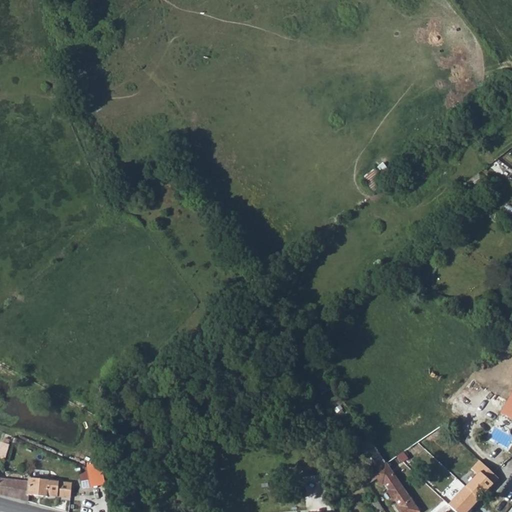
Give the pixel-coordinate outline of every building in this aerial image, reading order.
[(511,392),(499,415),(511,422),(511,392)] [(343,427),(356,446),(367,438),(354,419),(343,427)] [(2,444),(9,446),(10,439),(4,437),(2,444)] [(355,447),(372,473),(384,465),(367,438),(356,446),(355,447)] [(0,449),(0,459),(5,461),(9,446),(2,444),(0,449)] [(101,462),(93,464),(90,465),(89,465),(90,483),(103,482),(101,462)] [(448,507),(451,510),(453,511),(470,511),(500,481),(479,462),(472,470),(478,476),(448,507)] [(363,479),(365,481),(374,475),(381,487),(383,485),(398,508),(396,509),(398,511),(416,511),(413,506),(384,465),(372,473),(363,479)] [(0,494),(29,503),(29,496),(28,496),(29,483),(0,479),(0,494)] [(28,496),(29,496),(39,497),(48,497),(48,496),(71,498),(72,483),(44,481),(29,479),(29,483),(28,496)] [(344,490),(346,497),(355,493),(353,490),(362,487),(364,489),(369,487),(365,481),(344,490)] [(364,489),(370,499),(375,496),(369,487),(364,489)] [(336,494),(337,501),(346,497),(344,490),(336,494)] [(370,499),(378,511),(384,511),(385,511),(375,496),(370,499)]
